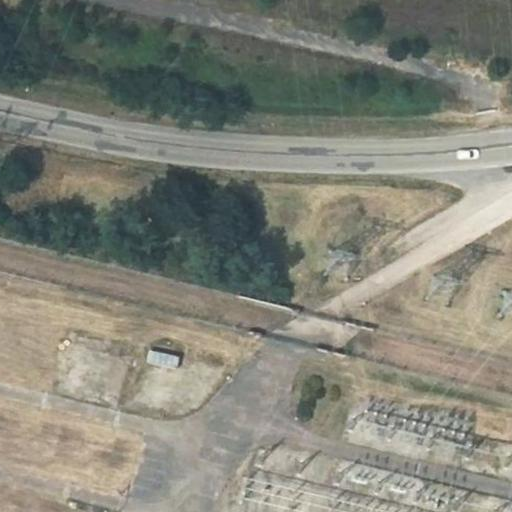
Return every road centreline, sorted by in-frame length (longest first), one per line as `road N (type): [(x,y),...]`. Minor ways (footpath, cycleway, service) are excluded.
road 1 (secondary): [(0,114),(183,147),(325,152),(511,140)]
road 2 (track): [(177,0),(451,63),(511,125)]
